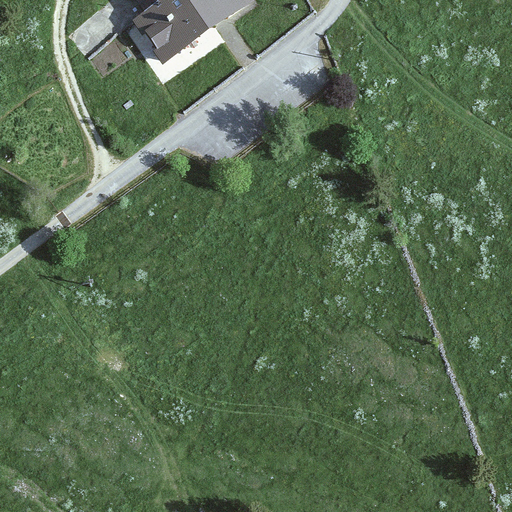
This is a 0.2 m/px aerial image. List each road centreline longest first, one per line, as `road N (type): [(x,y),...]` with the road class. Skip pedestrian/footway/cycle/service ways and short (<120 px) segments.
road 1 (unclassified): [(0,266),(273,62),(342,0)]
road 2 (track): [(511,144),(434,94),(341,1)]
road 3 (track): [(64,0),(65,73),(114,182)]
